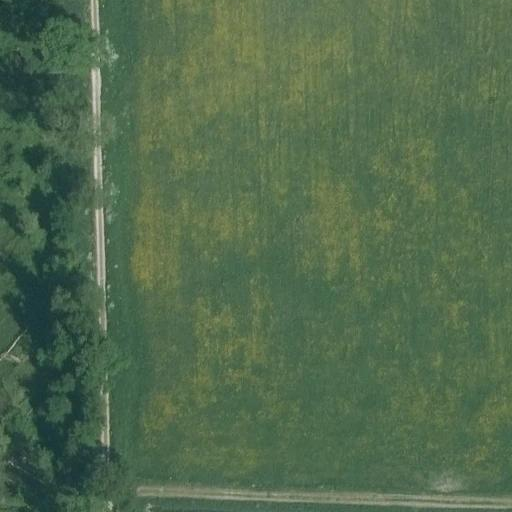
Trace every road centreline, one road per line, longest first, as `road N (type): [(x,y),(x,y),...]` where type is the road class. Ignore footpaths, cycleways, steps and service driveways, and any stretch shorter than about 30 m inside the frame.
road 1 (track): [(108,492),(96,43)]
road 2 (track): [(108,492),(511,504)]
